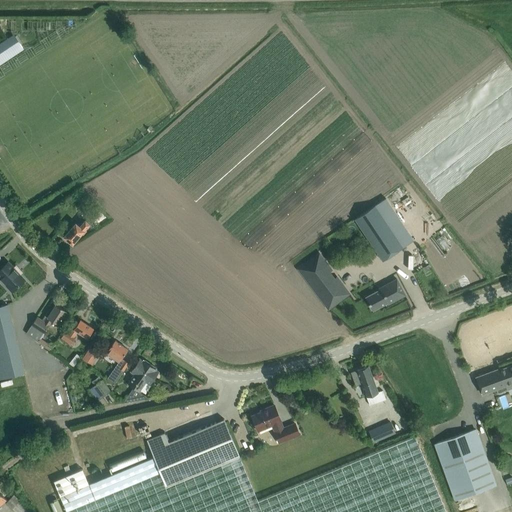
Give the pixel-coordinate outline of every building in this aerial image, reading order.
[(87,199),(80,206),(85,211),(92,203),(87,199)] [(402,247),(374,205),(354,219),(382,260),(402,247)] [(72,245),(97,216),(92,211),(79,225),(75,222),(63,236),(72,245)] [(319,253),(298,269),(328,309),(342,299),(336,291),(343,286),(336,276),(333,279),(328,272),(331,270),(319,253)] [(0,269),(0,278),(12,291),(24,280),(8,262),(0,269)] [(379,290),(365,297),(372,310),(387,302),(387,303),(405,294),(399,283),(381,292),(379,290)] [(0,378),(24,372),(18,350),(6,304),(0,305),(0,378)] [(37,316),(26,333),(38,341),(41,337),(47,328),(53,320),(58,324),(66,311),(56,304),(52,310),(49,309),(45,315),(47,317),(44,321),(37,316)] [(86,339),(93,329),(80,320),(77,324),(75,323),(74,325),(69,322),(64,330),(65,331),(61,337),(71,344),(75,337),(74,337),(77,332),(86,339)] [(105,353),(119,362),(128,348),(115,339),(105,353)] [(99,353),(90,347),(82,358),(91,365),(99,353)] [(134,374),(127,383),(133,388),(150,364),(143,360),(142,361),(139,358),(130,371),(134,374)] [(53,359),(50,364),(59,371),(62,367),(53,359)] [(124,359),(110,380),(115,384),(129,363),(124,359)] [(133,388),(123,402),(145,398),(144,396),(139,392),(146,382),(150,385),(158,372),(155,369),(156,369),(150,364),(133,388)] [(476,377),(482,394),(483,394),(506,386),(506,385),(511,382),(511,365),(499,370),(499,368),(499,369),(476,377)] [(366,397),(370,409),(382,404),(368,366),(350,372),(355,386),(361,384),(366,397)] [(102,379),(94,385),(102,397),(111,391),(102,379)] [(20,388),(22,393),(34,390),(33,385),(20,388)] [(264,411),(251,416),(259,435),(260,434),(258,431),(272,425),(275,431),(274,432),(279,443),(299,434),(295,423),(283,428),(280,421),(281,421),(274,405),(263,409),(264,411)] [(446,511),(415,435),(258,500),(239,455),(224,419),(168,442),(165,433),(147,440),(153,457),(88,483),(82,468),(54,480),(60,495),(66,511),(446,511)] [(474,429),(436,443),(456,500),(494,486),(474,429)] [(14,495),(7,503),(16,511),(27,511),(29,510),(14,495)]
